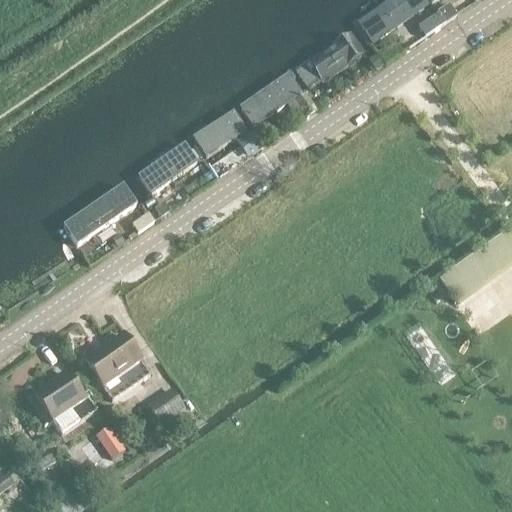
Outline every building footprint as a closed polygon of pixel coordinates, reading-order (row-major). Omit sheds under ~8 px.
[(369,0),(347,16),(375,58),(434,18),(420,0),(369,0)] [(424,0),(436,17),(460,0),(424,0)] [(282,59),(311,104),(372,60),(342,19),(282,59)] [(227,94),(258,141),(300,111),(295,104),(306,97),(279,60),(227,94)] [(180,127),(212,173),(246,149),(242,143),(254,135),(225,96),(180,127)] [(121,168),(153,213),(209,174),(178,128),(121,168)] [(40,224),(72,269),(150,215),(117,171),(40,224)] [(112,404),(150,378),(122,339),(85,364),(112,404)] [(61,438),(97,414),(87,400),(84,402),(66,377),(34,398),(61,438)] [(161,428),(184,412),(173,396),(150,412),(161,428)] [(112,463),(128,454),(112,427),(96,436),(112,463)] [(0,497),(14,487),(7,476),(0,480),(0,497)]
